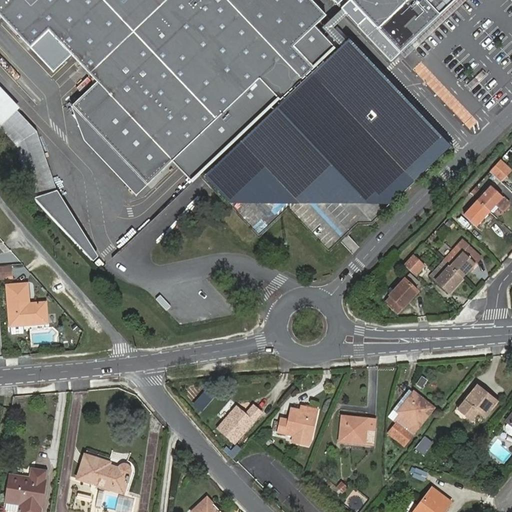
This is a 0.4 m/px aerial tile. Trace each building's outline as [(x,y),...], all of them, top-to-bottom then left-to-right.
[(172,162),(259,80),(280,102),(314,69),(293,47),(326,17),(309,0),(332,0),(337,5),(343,0),(349,0),(395,50),(450,0),(0,0),(0,16),(30,48),(49,32),(172,162)] [(314,69),(280,102),(200,176),(257,235),(287,209),(327,250),(358,222),(369,222),(447,148),(347,38),(314,69)] [(405,61),(413,69),(423,58),(414,51),(405,61)] [(0,126),(18,110),(0,91),(0,126)] [(18,110),(0,126),(0,129),(14,144),(30,198),(56,191),(38,132),(18,110)] [(501,160),(490,172),(501,182),(511,170),(501,160)] [(510,204),(504,198),(491,186),(477,201),(490,213),(497,206),(499,207),(504,212),(510,204)] [(477,227),(490,213),(477,201),(464,215),(477,227)] [(497,206),(490,213),(492,214),(499,207),(497,206)] [(450,267),(463,279),(476,264),(463,252),(468,246),(463,241),(444,262),(450,267)] [(476,264),(482,258),(468,246),(463,252),(476,264)] [(413,255),(404,265),(416,276),(425,266),(413,255)] [(431,276),(437,281),(450,267),(444,262),(431,276)] [(0,278),(12,278),(11,267),(0,267),(0,278)] [(463,279),(450,267),(437,281),(450,293),(463,279)] [(408,300),(409,301),(418,292),(405,280),(390,296),(391,297),(386,303),(398,314),(403,308),(401,306),(408,300)] [(29,304),(27,284),(7,286),(10,326),(47,323),(45,303),(29,304)] [(420,376),(415,385),(422,388),(426,379),(420,376)] [(458,409),(472,420),(479,412),(485,418),(498,402),(478,386),(458,409)] [(398,423),(389,433),(404,445),(434,408),(414,392),(413,393),(409,389),(388,417),(394,422),(395,421),(398,423)] [(201,411),(214,396),(208,390),(194,405),(201,411)] [(261,413),(254,406),(246,415),(237,407),(219,428),(235,443),(261,413)] [(282,419),(279,432),(292,435),(311,439),(317,409),(302,406),(301,410),(292,408),(289,421),(282,419)] [(372,445),(375,420),(342,416),(339,442),(372,445)] [(311,439),(292,435),(290,444),(309,448),(311,439)] [(420,455),(427,446),(422,442),(415,451),(420,455)] [(242,450),(237,445),(228,454),(233,459),(242,450)] [(418,463),(422,458),(414,452),(410,457),(418,463)] [(85,455),(77,479),(123,493),(130,471),(130,470),(130,468),(128,466),(127,465),(124,465),(122,465),(120,466),(118,468),(110,465),(110,463),(85,455)] [(423,482),(427,474),(415,469),(411,477),(423,482)] [(40,511),(46,472),(32,470),(31,479),(11,476),(5,510),(16,511),(40,511)] [(443,511),(451,502),(432,488),(414,511),(443,511)] [(198,511),(220,511),(207,498),(196,509),(198,511)]
